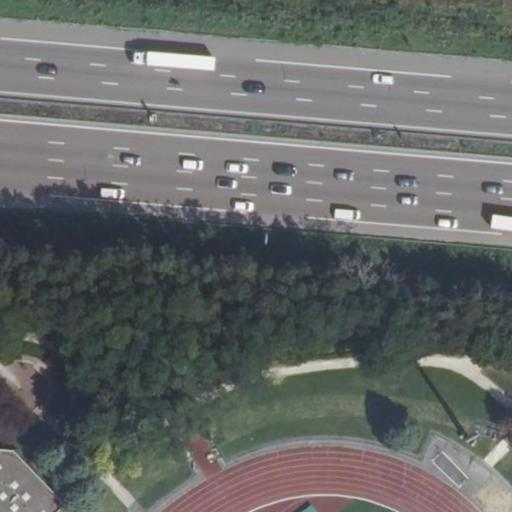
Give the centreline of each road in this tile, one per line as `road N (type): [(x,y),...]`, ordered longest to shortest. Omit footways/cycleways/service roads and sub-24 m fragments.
road 1 (motorway): [(0,155),(511,199)]
road 2 (motorway): [(511,107),(0,64)]
